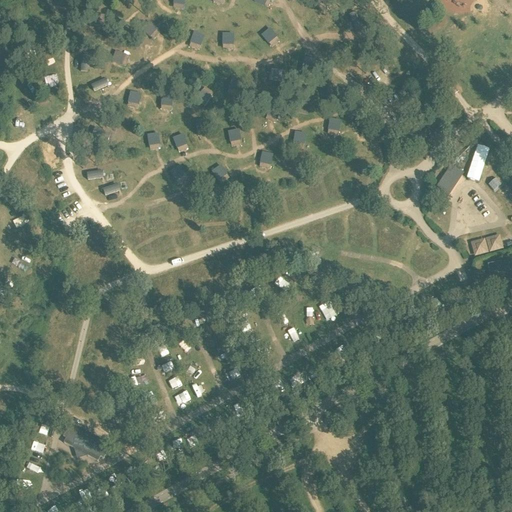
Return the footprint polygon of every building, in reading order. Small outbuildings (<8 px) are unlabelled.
[(271,29),(262,36),(270,45),(279,38),(271,29)] [(120,53),(117,63),(128,66),(131,56),(120,53)] [(93,85),(95,91),(110,85),(107,79),(93,85)] [(446,132),(445,127),(440,126),(437,129),(432,128),(429,131),(431,140),(436,141),(446,132)] [(468,179),(480,182),(490,149),(478,145),(468,179)] [(456,182),(446,175),(434,192),(445,199),(456,182)] [(490,179),(485,184),(493,193),(498,189),(490,179)] [(511,196),(504,186),(494,193),(507,211),(511,207),(511,196)] [(471,242),(474,256),(505,250),(502,236),(471,242)] [(503,262),(488,265),(491,284),(506,281),(503,262)] [(71,424),(64,437),(67,439),(64,444),(78,451),(77,453),(78,458),(84,457),(85,455),(99,462),(101,458),(104,459),(112,445),(71,424)]
